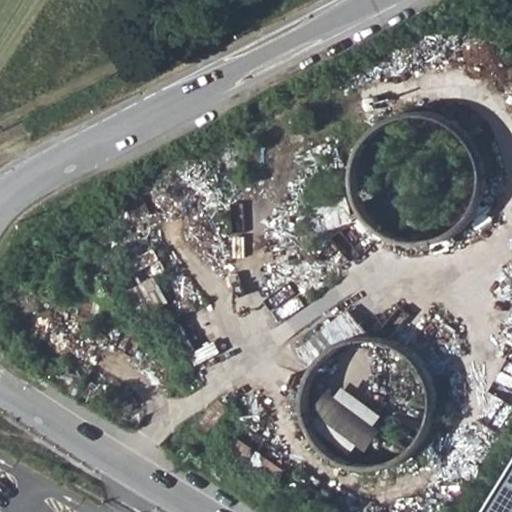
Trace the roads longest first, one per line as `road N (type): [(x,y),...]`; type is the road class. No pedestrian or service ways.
road 1 (tertiary): [(374,0),(0,200)]
road 2 (tertiary): [(0,386),(202,511)]
